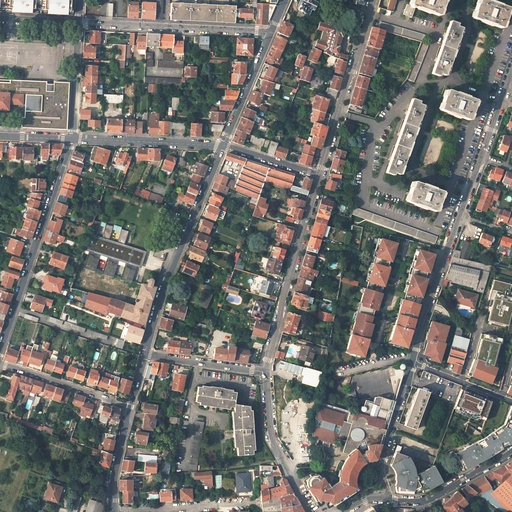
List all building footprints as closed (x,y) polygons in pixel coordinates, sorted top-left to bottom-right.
[(72,0),(7,0),(7,12),(31,13),(48,14),(72,16),(72,0)] [(256,18),(257,4),(257,0),(256,0),(252,0),(251,10),(247,10),(247,8),(244,8),(243,10),(235,9),(235,18),(251,18),(252,18),(256,18)] [(302,0),(299,6),(298,10),(299,11),(296,17),(304,20),(307,14),(308,15),(310,10),(313,11),(316,3),(309,0),(302,0)] [(396,0),(389,0),(387,10),(393,12),(396,0)] [(444,2),(444,0),(412,0),(410,6),(407,4),(403,15),(411,18),(415,8),(418,9),(419,8),(431,13),(431,14),(439,17),(441,10),(442,10),(445,3),(444,2)] [(486,1),(482,0),(478,0),(476,5),(475,5),(473,12),(474,12),(471,19),(479,21),(492,25),(492,26),(500,29),(502,23),(503,23),(506,15),(505,15),(507,9),(499,6),(499,7),(493,5),(493,3),(489,2),(489,3),(485,2),(486,1)] [(155,20),(156,4),(142,3),(141,19),(148,19),(155,20)] [(235,18),(235,9),(236,6),(228,6),(228,5),(224,5),(224,6),(206,5),(206,4),(201,4),(183,4),(183,3),(179,3),(171,3),(171,14),(170,14),(169,15),(171,15),(170,18),(178,19),(202,20),(226,21),(235,21),(235,18)] [(270,5),(257,4),(256,18),(255,24),(267,25),(270,18),(273,12),(269,10),(270,5)] [(128,5),(127,18),(134,19),(138,19),(138,6),(128,5)] [(288,37),(289,35),(293,26),(282,21),(280,26),(277,33),(288,37)] [(459,35),(461,28),(457,26),(457,24),(450,21),(445,35),(443,35),(443,37),(444,37),(436,60),(434,60),(434,62),(435,62),(431,73),(439,76),(440,74),(444,75),(448,66),(448,67),(450,63),(452,58),(451,57),(456,42),(457,43),(458,39),(460,35),(459,35)] [(380,22),(378,29),(384,31),(392,33),(421,41),(419,47),(416,54),(414,59),(406,79),(413,81),(428,43),(423,42),(425,35),(380,22)] [(313,49),(323,53),(329,55),(335,58),(337,59),(345,63),(347,56),(343,55),(343,53),(339,52),(339,54),(337,53),(339,47),(338,47),(341,37),(342,38),(344,31),(319,23),(317,29),(322,31),(319,41),(316,40),(313,49)] [(384,31),(378,29),(372,27),(366,45),(378,49),(384,31)] [(317,29),(313,28),(307,46),(311,48),(317,29)] [(311,48),(312,48),(313,49),(316,40),(319,41),(322,31),(317,29),(311,48)] [(100,44),(100,32),(90,31),(89,43),(100,44)] [(419,47),(421,41),(392,33),(390,38),(419,47)] [(147,34),(147,37),(146,47),(173,48),(172,53),(181,53),(182,42),(174,41),(174,35),(169,35),(153,34),(147,34)] [(147,37),(138,36),(137,48),(146,48),(146,47),(147,37)] [(286,41),(278,37),(276,36),(274,40),(271,47),(282,51),(286,41)] [(203,37),(200,37),(199,48),(200,48),(208,49),(208,37),(203,37)] [(236,55),(242,55),(242,52),(245,52),(245,55),(251,56),(252,39),(243,39),(236,38),(236,55)] [(378,49),(366,45),(363,55),(375,59),(378,49)] [(414,59),(416,54),(388,46),(386,51),(414,59)] [(95,47),(83,47),(83,50),(83,58),(94,59),(95,47)] [(282,51),(271,47),(268,54),(266,58),(273,61),(274,61),(273,64),(279,66),(282,59),(279,57),(282,51)] [(313,49),(312,48),(307,60),(315,63),(317,57),(321,59),(323,53),(313,49)] [(157,67),(183,68),(183,61),(174,61),(175,57),(172,57),(172,54),(165,53),(165,60),(158,60),(157,67)] [(298,55),(294,64),(297,65),(301,67),(305,57),(298,55)] [(335,58),(329,55),(326,61),(333,64),(335,58)] [(363,55),(361,64),(373,68),(374,62),(376,63),(377,59),(375,59),(363,55)] [(345,63),(337,59),(333,73),(342,75),(345,63)] [(233,67),(233,74),(245,75),(245,64),(232,63),(231,67),(233,67)] [(373,68),(361,64),(358,73),(370,77),(373,68)] [(272,78),(276,69),(269,65),(263,80),(273,83),(274,83),(276,80),(272,78)] [(97,69),(97,66),(92,66),(91,66),(85,66),(85,76),(87,76),(101,76),(101,70),(97,69)] [(183,76),(182,79),(182,82),(185,82),(185,76),(196,77),(196,67),(185,67),(184,76),(183,76)] [(312,70),(304,67),(300,79),(308,81),(312,70)] [(246,75),(245,75),(233,74),(231,74),(231,84),(242,84),(243,81),(246,75)] [(357,75),(354,86),(365,90),(369,78),(357,75)] [(101,80),(101,76),(87,76),(86,82),(82,82),(82,84),(96,85),(96,80),(101,80)] [(311,82),(315,84),(321,86),(323,79),(312,76),(310,82),(311,82)] [(333,76),(329,88),(337,91),(341,79),(333,76)] [(182,79),(145,77),(145,84),(149,84),(157,84),(161,85),(166,85),(174,85),(178,85),(182,86),(182,82),(182,79)] [(269,96),(273,83),(263,80),(259,93),(264,94),(269,96)] [(0,110),(8,111),(9,104),(22,105),(22,117),(21,128),(67,130),(69,83),(54,82),(54,92),(46,92),(46,82),(11,81),(10,83),(0,82),(0,110)] [(96,89),(96,85),(82,84),(81,86),(86,86),(86,93),(96,94),(100,94),(101,90),(96,89)] [(156,92),(157,84),(149,84),(148,92),(156,92)] [(365,91),(365,90),(354,86),(349,104),(360,107),(365,91)] [(460,96),(461,95),(459,94),(458,93),(457,95),(454,94),(454,93),(447,90),(444,96),(443,96),(440,104),(441,104),(439,110),(447,113),(447,112),(460,117),(460,118),(467,120),(470,114),(471,114),(473,108),(472,108),(474,101),(467,98),(466,98),(460,96)] [(239,91),(226,91),(225,101),(235,101),(237,96),(239,91)] [(259,105),(264,94),(259,93),(253,91),(250,96),(249,100),(259,105)] [(96,94),(86,93),(85,103),(95,103),(96,94)] [(123,95),(104,94),(104,102),(122,103),(123,95)] [(314,110),(324,113),(328,100),(324,99),(320,98),(315,96),(311,109),(314,110)] [(423,106),(418,104),(419,102),(412,99),(407,113),(405,112),(404,114),(406,115),(399,134),(397,133),(397,135),(398,136),(390,159),(388,158),(388,160),(389,161),(385,172),(393,175),(393,173),(398,175),(401,166),(402,166),(403,163),(405,157),(410,142),(411,143),(412,139),(413,136),(412,135),(418,120),(419,121),(420,117),(421,113),(420,113),(423,106)] [(232,107),(235,101),(225,101),(220,100),(220,110),(231,110),(232,107)] [(243,113),(241,117),(251,122),(255,112),(245,108),(243,113)] [(310,122),(313,123),(321,125),(324,113),(314,110),(310,122)] [(88,111),(80,111),(80,119),(87,120),(88,111)] [(223,113),(217,113),(211,112),(211,121),(223,122),(223,113)] [(154,114),(150,114),(149,134),(152,134),(158,134),(159,122),(159,114),(154,113),(154,114)] [(239,124),(236,130),(245,133),(248,134),(253,122),(251,122),(241,117),(239,124)] [(121,132),(121,120),(107,120),(106,132),(111,132),(121,132)] [(134,122),(134,121),(121,120),(121,132),(127,133),(134,133),(134,122)] [(159,122),(158,134),(163,135),(171,135),(171,129),(172,122),(159,122)] [(191,123),(190,136),(195,136),(200,136),(201,124),(191,123)] [(310,135),(313,136),(323,139),(327,127),(321,125),(313,123),(310,135)] [(242,145),(245,136),(245,133),(236,130),(233,136),(231,142),(240,145),(242,145)] [(251,135),(251,138),(250,142),(263,146),(265,140),(251,135)] [(506,152),(510,141),(509,141),(510,137),(504,135),(498,149),(506,152)] [(313,136),(310,146),(314,148),(320,150),(323,139),(313,136)] [(277,146),(277,144),(271,142),(267,153),(273,155),(277,146)] [(59,155),(62,145),(48,144),(48,154),(59,155)] [(304,144),(301,154),(311,157),(314,148),(310,146),(305,145),(304,144)] [(277,146),(273,155),(285,159),(288,149),(277,146)] [(21,148),(9,147),(9,149),(6,149),(6,153),(6,156),(14,156),(14,159),(20,160),(21,148)] [(32,160),(32,148),(22,148),(21,160),(32,160)] [(105,151),(105,149),(102,148),(102,150),(97,148),(94,160),(93,161),(105,164),(109,152),(105,151)] [(148,149),(137,148),(136,159),(147,160),(148,149)] [(159,149),(148,149),(147,160),(158,161),(159,149)] [(336,149),(333,158),(343,161),(346,152),(336,149)] [(72,155),(71,159),(81,162),(83,156),(73,153),(72,155)] [(125,174),(127,168),(129,162),(131,157),(127,155),(127,154),(123,153),(122,154),(119,153),(116,163),(125,166),(124,170),(123,173),(125,174)] [(294,175),(226,153),(224,158),(243,165),(236,182),(235,184),(234,184),(233,185),(231,184),(232,181),(227,179),(228,178),(218,174),(214,182),(228,188),(252,198),(257,200),(259,197),(264,182),(290,190),(291,185),(294,175)] [(299,163),(309,167),(311,157),(301,154),(301,155),(298,154),(297,158),(300,159),(299,163)] [(176,159),(167,155),(162,169),(170,172),(176,159)] [(340,171),(343,161),(333,158),(330,168),(340,171)] [(79,173),(82,165),(83,162),(81,162),(71,159),(69,165),(67,169),(79,173)] [(203,177),(207,166),(195,163),(194,165),(192,164),(191,165),(189,171),(189,172),(193,174),(200,176),(203,177)] [(503,169),(496,167),(495,170),(491,169),(489,176),(499,180),(501,176),(503,169)] [(504,177),(501,176),(499,180),(511,184),(511,172),(506,170),(504,177)] [(77,179),(78,177),(66,173),(64,178),(61,187),(73,191),(77,179)] [(198,189),(199,186),(193,184),(194,182),(197,183),(200,176),(193,174),(186,192),(195,196),(198,189)] [(337,182),(338,179),(330,178),(328,177),(324,188),(333,191),(336,183),(337,182)] [(301,188),(291,185),(290,190),(307,195),(311,180),(304,178),(301,188)] [(31,186),(31,193),(41,194),(41,191),(44,191),(44,179),(32,179),(32,182),(31,186)] [(420,184),(412,181),(410,187),(409,187),(407,194),(408,194),(405,201),(413,204),(414,203),(426,208),(434,211),(436,204),(437,205),(439,198),(439,197),(441,191),(433,188),(433,189),(427,187),(427,185),(425,185),(424,184),(423,186),(420,184)] [(212,187),(212,188),(225,194),(228,188),(214,182),(212,187)] [(70,198),(73,191),(61,187),(59,194),(67,196),(70,198)] [(491,191),(483,188),(481,194),(483,195),(482,198),(480,197),(478,202),(491,206),(491,204),(488,203),(489,201),(490,202),(491,200),(493,199),(497,200),(500,191),(491,187),(491,191)] [(148,198),(150,193),(143,190),(141,196),(143,197),(142,198),(146,200),(147,198),(148,198)] [(195,196),(186,192),(182,201),(191,205),(192,203),(195,196)] [(161,194),(157,193),(156,195),(150,193),(148,198),(149,198),(148,200),(155,202),(155,200),(158,201),(157,203),(161,204),(164,197),(161,196),(161,194)] [(67,196),(59,194),(56,202),(64,204),(67,196)] [(218,208),(222,198),(213,194),(208,204),(218,208)] [(29,208),(36,210),(39,201),(29,198),(25,196),(24,199),(28,200),(26,207),(29,208)] [(258,218),(260,213),(264,214),(267,205),(263,203),(265,198),(259,197),(257,200),(256,205),(255,206),(254,210),(253,213),(252,216),(258,218)] [(305,201),(295,198),(293,207),(296,208),(303,210),(305,201)] [(321,199),(319,208),(329,211),(332,202),(321,199)] [(64,204),(56,202),(54,209),(53,212),(64,215),(67,205),(64,204)] [(498,216),(500,209),(491,206),(478,202),(475,211),(480,212),(480,210),(485,212),(487,207),(494,210),(493,214),(498,216)] [(215,220),(219,210),(209,206),(205,216),(215,220)] [(435,244),(437,237),(353,206),(352,214),(435,244)] [(29,208),(25,219),(36,222),(38,217),(40,211),(36,210),(29,208)] [(300,220),(303,210),(296,208),(293,214),(293,217),(286,215),(285,221),(291,222),(291,223),(292,223),(294,218),(300,220)] [(319,208),(316,217),(315,222),(325,225),(329,214),(329,211),(319,208)] [(500,209),(498,216),(503,218),(502,222),(506,223),(510,212),(500,209)] [(49,223),(47,230),(57,234),(62,220),(57,218),(56,223),(50,221),(49,223)] [(25,219),(22,229),(33,233),(35,227),(36,222),(25,219)] [(132,249),(123,246),(128,232),(121,230),(117,243),(108,240),(113,227),(106,224),(101,238),(96,236),(100,222),(94,220),(93,223),(91,229),(88,238),(86,243),(84,249),(88,250),(84,264),(94,267),(99,253),(106,256),(102,270),(112,273),(117,260),(125,262),(120,276),(130,279),(135,265),(136,265),(141,251),(132,248),(132,249)] [(212,223),(203,220),(199,229),(208,233),(212,223)] [(121,232),(123,223),(115,221),(113,230),(121,232)] [(330,226),(325,225),(315,222),(311,232),(322,235),(327,236),(330,226)] [(293,228),(277,223),(276,227),(279,228),(277,234),(275,233),(273,240),(279,242),(288,245),(293,228)] [(15,227),(7,224),(5,231),(12,233),(15,227)] [(22,229),(20,236),(30,239),(31,237),(33,233),(22,229)] [(57,234),(47,230),(45,236),(44,240),(54,243),(56,238),(63,241),(64,236),(57,234)] [(209,238),(199,233),(194,245),(200,247),(200,249),(204,251),(208,238),(209,238)] [(489,247),(492,238),(482,233),(478,242),(489,247)] [(318,249),(321,239),(320,239),(310,236),(308,246),(318,249)] [(507,249),(507,246),(510,247),(511,239),(502,237),(500,244),(503,245),(502,248),(507,249)] [(19,255),(23,242),(11,238),(6,251),(19,255)] [(369,282),(384,287),(386,279),(384,279),(385,275),(387,276),(389,269),(387,268),(389,261),(391,262),(393,254),(391,254),(392,250),(394,251),(397,244),(378,239),(376,246),(379,247),(378,250),(375,249),(373,256),(375,257),(373,264),(371,263),(369,270),(372,271),(371,275),(369,282)] [(455,251),(452,257),(467,261),(470,245),(463,243),(461,253),(455,251)] [(200,262),(205,251),(204,251),(200,249),(193,246),(189,257),(200,262)] [(271,259),(275,247),(272,246),(269,255),(263,254),(262,256),(268,258),(271,259)] [(275,247),(271,259),(281,262),(285,250),(275,247)] [(413,260),(411,268),(413,268),(412,271),(428,276),(431,267),(434,255),(416,249),(414,257),(417,258),(416,261),(413,260)] [(306,250),(305,254),(315,257),(319,258),(320,256),(320,254),(317,253),(306,250)] [(68,257),(53,252),(49,264),(64,269),(68,257)] [(315,257),(305,254),(302,266),(311,268),(315,257)] [(12,256),(9,265),(21,269),(24,260),(12,256)] [(490,266),(471,261),(467,261),(452,257),(447,271),(445,279),(448,280),(474,286),(474,289),(483,291),(488,273),(490,266)] [(278,274),(281,262),(271,259),(268,258),(264,270),(278,274)] [(241,260),(237,259),(235,264),(234,268),(242,271),(243,266),(239,265),(241,260)] [(194,276),(199,266),(187,261),(183,271),(194,276)] [(302,266),(298,277),(312,281),(313,281),(315,275),(314,275),(314,273),(318,274),(319,270),(314,269),(311,268),(302,266)] [(490,266),(488,273),(497,275),(499,268),(490,266)] [(11,287),(14,276),(18,278),(19,273),(7,269),(1,284),(11,287)] [(424,291),(427,280),(412,275),(410,283),(409,286),(406,293),(422,298),(424,291)] [(42,281),(44,282),(43,285),(51,288),(51,289),(52,290),(59,292),(60,287),(61,288),(63,280),(58,278),(58,279),(46,276),(45,276),(44,276),(43,278),(42,281)] [(228,277),(226,276),(221,290),(226,292),(226,291),(228,286),(229,283),(230,278),(228,277)] [(312,281),(298,277),(294,291),(305,295),(308,285),(310,286),(312,281)] [(145,325),(147,315),(155,288),(152,287),(153,282),(153,280),(152,279),(151,279),(149,279),(148,279),(146,285),(141,284),(135,307),(126,304),(122,318),(134,322),(145,325)] [(273,284),(263,280),(262,284),(259,283),(258,288),(260,288),(259,292),(262,293),(261,296),(269,298),(270,296),(273,284)] [(511,306),(511,285),(493,281),(488,300),(493,301),(490,311),(488,321),(507,326),(511,306)] [(380,301),(384,287),(369,282),(367,289),(364,288),(359,303),(361,303),(358,315),(356,315),(351,333),(346,350),(348,351),(347,353),(349,353),(359,356),(364,357),(369,340),(368,339),(369,334),(370,334),(373,324),(370,324),(374,310),(377,311),(380,301)] [(478,294),(459,288),(457,292),(460,293),(457,301),(474,306),(478,294)] [(0,298),(0,301),(9,305),(10,300),(12,294),(3,291),(0,298)] [(211,295),(202,291),(199,297),(200,297),(198,304),(206,308),(211,295)] [(305,295),(294,291),(291,304),(296,305),(295,307),(300,308),(300,307),(305,308),(309,296),(305,295)] [(401,299),(389,340),(391,341),(390,343),(392,344),(403,347),(407,348),(412,330),(411,329),(412,324),(414,324),(415,321),(422,298),(406,293),(404,300),(401,299)] [(126,304),(88,294),(85,307),(106,316),(107,312),(122,318),(126,304)] [(53,301),(35,295),(31,308),(42,312),(44,304),(51,306),(53,301)] [(266,304),(255,300),(250,315),(252,316),(251,318),(260,321),(261,318),(262,319),(266,304)] [(0,312),(5,315),(7,309),(9,305),(0,301),(0,312)] [(186,308),(173,304),(170,316),(183,320),(186,308)] [(335,315),(320,310),(318,318),(333,323),(335,315)] [(300,316),(288,313),(285,322),(297,326),(300,316)] [(173,321),(162,317),(160,323),(159,327),(171,330),(173,321)] [(440,362),(446,344),(444,344),(449,327),(454,329),(456,323),(454,319),(450,321),(448,322),(446,326),(443,325),(432,322),(427,340),(429,340),(428,345),(425,355),(426,355),(431,357),(430,359),(440,362)] [(269,325),(256,321),(251,338),(257,340),(259,336),(265,338),(269,325)] [(146,325),(145,325),(134,322),(133,327),(130,326),(126,339),(141,344),(143,338),(145,329),(146,325)] [(285,322),(283,331),(294,335),(297,326),(285,322)] [(470,339),(461,336),(456,334),(448,362),(455,364),(453,372),(460,374),(470,339)] [(481,334),(474,360),(496,365),(499,355),(496,355),(499,344),(501,345),(503,339),(481,334)] [(122,349),(124,341),(118,339),(116,347),(122,349)] [(168,341),(168,345),(164,344),(163,351),(165,351),(178,353),(180,342),(168,341)] [(191,343),(180,342),(178,353),(189,355),(190,351),(192,351),(193,348),(190,348),(191,343)] [(28,362),(40,366),(43,354),(36,352),(38,345),(34,344),(33,347),(28,362)] [(22,353),(20,359),(24,361),(22,365),(27,367),(28,362),(33,347),(28,345),(26,350),(23,349),(24,346),(21,345),(19,352),(22,353)] [(227,346),(227,350),(215,348),(213,358),(222,359),(234,361),(235,349),(235,347),(227,346)] [(311,362),(315,349),(302,346),(299,359),(311,362)] [(19,352),(8,348),(4,359),(9,361),(15,363),(19,352)] [(248,351),(235,349),(234,361),(244,363),(247,363),(248,351)] [(56,361),(48,359),(46,366),(48,367),(48,368),(53,370),(56,361)] [(470,367),(467,375),(469,376),(490,384),(497,365),(496,365),(474,360),(474,359),(470,367)] [(64,364),(56,361),(53,370),(58,372),(59,370),(61,371),(64,364)] [(153,361),(151,373),(156,374),(159,362),(153,361)] [(166,363),(159,362),(156,374),(166,376),(168,364),(166,363)] [(318,387),(322,371),(284,362),(282,369),(299,373),(297,381),(318,387)] [(77,368),(74,377),(79,379),(80,377),(83,378),(85,371),(82,370),(83,367),(82,365),(79,364),(77,368)] [(69,376),(74,377),(77,368),(69,366),(67,373),(70,374),(69,376)] [(87,381),(96,385),(99,376),(95,374),(97,371),(91,369),(87,381)] [(463,386),(423,371),(421,378),(460,394),(462,389),(463,386)] [(14,373),(10,384),(17,386),(21,375),(14,373)] [(99,376),(96,385),(107,388),(111,377),(100,373),(99,376)] [(185,376),(175,374),(172,388),(182,391),(185,376)] [(17,386),(17,387),(24,390),(23,393),(28,395),(30,391),(33,380),(27,378),(21,375),(17,386)] [(122,377),(118,389),(128,392),(133,376),(130,376),(128,379),(125,378),(122,377)] [(116,378),(111,377),(107,388),(112,390),(113,387),(116,388),(118,382),(115,381),(116,378)] [(33,380),(30,391),(36,393),(37,390),(40,391),(43,383),(39,381),(33,380)] [(14,397),(17,387),(17,386),(10,384),(7,395),(14,397)] [(52,386),(47,384),(43,394),(53,397),(56,387),(52,386)] [(225,388),(212,386),(211,388),(199,387),(197,402),(209,404),(209,406),(222,408),(222,405),(235,407),(236,424),(235,424),(236,438),(238,438),(239,455),(255,453),(253,436),(255,436),(254,422),(252,422),(251,405),(235,402),(237,391),(224,390),(225,388)] [(56,387),(53,397),(52,399),(62,402),(63,399),(66,390),(61,389),(56,387)] [(429,392),(418,388),(415,396),(408,416),(405,425),(416,429),(429,392)] [(477,396),(462,389),(460,394),(457,403),(454,409),(463,412),(475,417),(480,419),(481,416),(486,418),(492,401),(487,399),(488,396),(485,395),(481,393),(480,397),(477,396)] [(81,408),(84,401),(85,397),(79,395),(75,393),(72,404),(81,408)] [(359,412),(318,400),(317,408),(312,437),(316,437),(316,438),(323,440),(322,445),(329,446),(330,441),(336,442),(337,437),(346,440),(343,451),(350,453),(352,452),(353,451),(355,449),(357,448),(361,455),(369,451),(371,457),(377,456),(377,455),(378,455),(381,448),(382,444),(384,438),(395,401),(378,396),(375,397),(371,408),(364,406),(363,406),(362,406),(361,407),(360,407),(359,412)] [(80,411),(86,413),(90,414),(93,405),(84,401),(81,408),(80,411)] [(145,412),(155,414),(156,414),(157,405),(144,403),(142,412),(145,412)] [(111,408),(103,406),(100,405),(99,409),(98,411),(99,411),(100,412),(99,414),(102,415),(100,421),(106,423),(108,417),(111,408)] [(489,436),(459,452),(461,455),(458,457),(463,466),(466,464),(468,468),(486,458),(496,453),(511,441),(511,405),(504,425),(489,436)] [(121,408),(113,406),(112,406),(111,408),(108,417),(117,420),(121,408)] [(9,413),(0,411),(0,416),(7,419),(9,413)] [(152,430),(155,414),(145,412),(144,420),(146,420),(144,428),(152,430)] [(188,472),(197,471),(205,423),(198,421),(188,472)] [(136,443),(146,444),(148,433),(136,432),(135,437),(137,437),(137,439),(136,443)] [(105,451),(112,452),(114,443),(106,441),(104,448),(105,449),(105,451)] [(404,446),(401,453),(433,466),(436,458),(404,446)] [(98,464),(108,467),(111,454),(101,451),(98,450),(92,448),(91,450),(91,452),(96,454),(94,460),(99,462),(98,464)] [(317,502),(323,500),(323,498),(326,499),(330,500),(329,502),(332,507),(358,489),(357,486),(357,484),(356,482),(357,478),(357,475),(359,471),(360,468),(363,466),(364,464),(366,463),(361,455),(357,448),(355,449),(353,451),(352,452),(350,453),(349,455),(346,458),(344,462),(343,466),(341,470),(340,474),(340,478),(340,481),(331,488),(323,478),(326,476),(323,472),(319,472),(307,472),(309,476),(303,479),(309,491),(315,499),(316,498),(318,501),(317,502)] [(361,455),(366,463),(368,462),(371,461),(374,460),(376,460),(376,458),(377,456),(371,457),(369,451),(361,455)] [(401,453),(395,451),(395,453),(390,465),(392,467),(393,469),(395,473),(395,475),(396,477),(396,479),(396,482),(395,485),(396,493),(413,493),(417,493),(420,493),(423,492),(425,491),(429,489),(442,482),(433,465),(433,466),(401,453)] [(157,456),(139,454),(138,460),(146,461),(144,471),(155,472),(157,456)] [(134,460),(123,459),(121,470),(132,471),(134,460)] [(476,480),(467,486),(478,494),(489,502),(491,498),(483,492),(491,487),(488,483),(496,477),(500,484),(511,476),(511,460),(505,466),(504,465),(476,480)] [(168,473),(170,463),(162,461),(160,474),(168,473)] [(205,472),(195,472),(195,479),(206,479),(206,483),(210,486),(213,486),(212,470),(205,471),(205,472)] [(236,473),(237,491),(250,490),(249,473),(236,473)] [(268,484),(262,485),(262,490),(268,489),(268,486),(272,486),(273,484),(273,477),(272,475),(267,476),(268,484)] [(500,484),(494,490),(511,509),(511,476),(500,484)] [(280,482),(281,486),(268,489),(262,490),(261,490),(262,501),(293,493),(289,486),(285,479),(282,478),(280,482)] [(131,480),(119,480),(119,485),(120,490),(123,490),(132,489),(131,480)] [(84,483),(82,490),(91,494),(93,487),(84,483)] [(60,487),(51,484),(49,491),(47,491),(45,498),(58,502),(60,495),(58,494),(60,487)] [(458,494),(467,504),(478,494),(467,486),(461,489),(463,492),(458,494)] [(192,498),(191,488),(180,489),(180,499),(188,499),(192,498)] [(132,502),(132,489),(123,490),(123,502),(132,502)] [(175,490),(159,491),(160,500),(173,499),(175,499),(175,490)] [(458,494),(456,492),(451,495),(451,499),(448,499),(444,499),(443,502),(443,506),(443,507),(442,510),(443,511),(472,511),(467,504),(458,494)] [(263,511),(269,511),(278,511),(282,511),(283,511),(303,511),(298,501),(296,498),(293,493),(262,501),(263,511)] [(77,511),(82,497),(75,495),(70,511),(77,511)] [(491,498),(489,502),(498,509),(501,505),(491,498)] [(93,511),(97,501),(90,499),(86,511),(93,511)] [(97,501),(93,511),(104,511),(105,505),(104,504),(101,504),(101,502),(97,501)]
